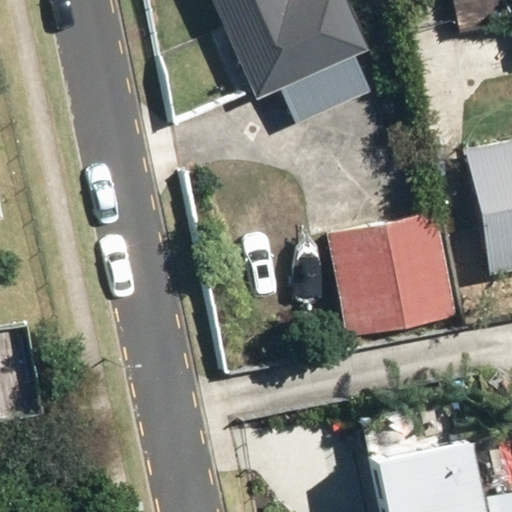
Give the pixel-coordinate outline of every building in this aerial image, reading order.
[(200,0),(241,99),(273,86),(288,124),(360,95),(342,51),(354,46),(335,0),(200,0)] [(501,0),(449,0),(454,28),(505,18),(501,0)] [(511,139),(449,150),(471,272),(511,264),(511,139)] [(421,211),(315,233),(336,336),(442,315),(421,211)] [(453,511),(439,441),(346,460),(356,511),(453,511)]
